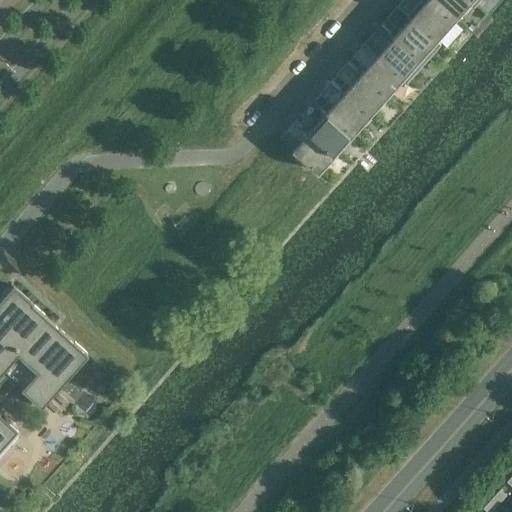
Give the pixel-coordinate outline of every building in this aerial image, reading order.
[(455,20),(432,0),(425,0),(412,16),(438,39),(455,20)] [(471,1),(469,0),(432,0),(455,20),(471,1)] [(438,39),(412,16),(395,34),(421,58),(438,39)] [(421,58),(395,34),(378,53),(405,76),(421,58)] [(405,76),(378,53),(362,72),(388,95),(405,76)] [(388,95),(362,72),(345,91),(371,114),(388,95)] [(371,114),(345,91),(328,109),(354,133),(371,114)] [(354,133),(328,109),(312,128),(338,151),(354,133)] [(338,151),(312,128),(294,148),(320,171),(338,151)] [(0,453),(19,433),(0,415),(0,382),(6,375),(39,405),(87,352),(10,284),(0,295),(0,453)] [(492,498),(498,504),(507,494),(500,488),(492,498)] [(492,498),(484,507),(489,511),(490,511),(498,504),(492,498)]
